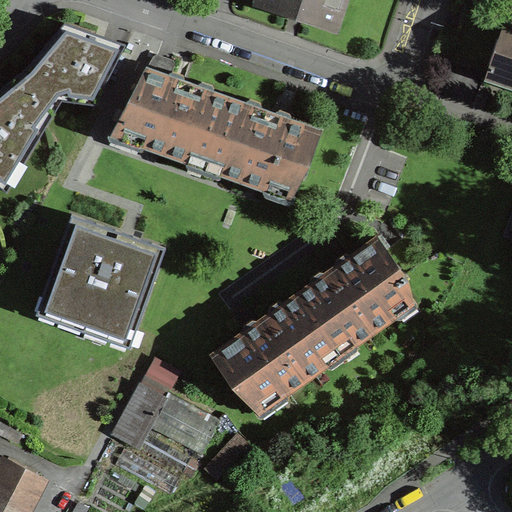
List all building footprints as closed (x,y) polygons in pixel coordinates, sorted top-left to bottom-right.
[(262,0),(261,6),(295,17),(331,29),(340,0),(262,0)] [(99,34),(64,22),(27,67),(0,88),(0,171),(7,177),(20,167),(21,167),(62,100),(75,101),(74,99),(84,80),(101,89),(125,43),(99,34)] [(511,27),(504,51),(496,49),(488,71),(496,74),(511,79),(511,27)] [(119,137),(204,167),(229,96),(213,90),(214,88),(212,84),(202,81),(199,82),(198,85),(191,83),(184,80),(185,77),(183,74),(173,70),(169,72),(168,74),(147,67),(119,137)] [(247,99),(246,102),(229,96),(204,167),(291,198),(298,176),(303,178),(321,129),(290,118),(291,115),(290,112),(280,108),(276,110),(275,113),(268,110),(261,107),(262,105),(260,101),(250,98),(247,99)] [(166,247),(133,235),(126,233),(120,230),(72,213),(43,294),(47,296),(48,294),(63,300),(61,306),(86,315),(86,316),(89,318),(90,316),(115,325),(117,319),(133,324),(132,326),(137,328),(166,247)] [(297,292),(337,348),(352,338),(355,343),(396,314),(392,309),(409,298),(399,283),(407,278),(377,236),(344,259),(297,292)] [(327,363),(323,358),(337,348),(297,292),(251,325),(212,353),(238,389),(242,386),(256,406),(282,387),(286,392),(327,363)] [(141,383),(114,433),(128,441),(183,472),(191,458),(146,433),(149,428),(201,455),(221,418),(169,390),(166,397),(141,383)] [(171,494),(180,478),(124,447),(115,463),(171,494)]
